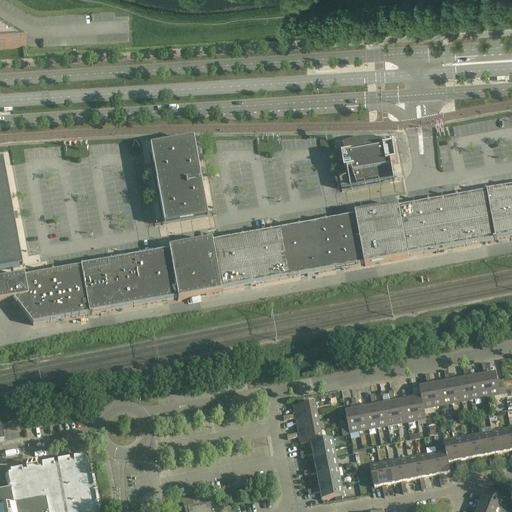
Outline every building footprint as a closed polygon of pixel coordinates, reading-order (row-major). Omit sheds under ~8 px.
[(0,50),(26,48),(0,32),(0,50)] [(346,145),(343,146),(346,156),(336,158),(339,177),(346,176),(345,172),(352,171),(357,186),(394,180),(391,164),(397,163),(394,147),(388,148),(388,144),(385,143),(382,142),(379,141),(376,141),(374,140),(371,140),(368,140),(365,140),(362,140),(359,141),(356,141),(354,142),(351,143),(348,144),(346,145)] [(150,151),(151,155),(161,210),(164,227),(208,219),(207,217),(204,202),(194,147),(194,143),(150,151)] [(0,272),(22,268),(3,163),(0,164),(0,272)] [(511,189),(400,210),(399,208),(356,215),(356,218),(212,245),(212,242),(199,244),(168,250),(169,253),(25,279),(24,276),(0,280),(0,303),(13,301),(32,327),(177,300),(178,302),(199,298),(206,296),(221,294),(221,292),(365,266),(365,267),(375,265),(409,259),(408,258),(468,247),(511,238),(511,189)] [(489,376),(488,370),(483,371),(484,377),(477,378),(481,401),(491,399),(487,377),(489,376)] [(470,380),(469,374),(464,375),(465,381),(458,382),(462,404),(472,403),(468,380),(470,380)] [(497,375),(489,376),(487,377),(491,399),(506,396),(504,382),(498,383),(497,375)] [(451,383),(450,377),(445,378),(447,384),(439,386),(443,408),(453,406),(449,384),(451,383)] [(477,378),(470,380),(468,380),(472,403),(481,401),(477,378)] [(428,388),(420,389),(421,399),(422,399),(425,412),(434,410),(430,387),(432,387),(431,381),(427,381),(428,388)] [(458,382),(451,383),(449,384),(453,406),(462,404),(458,382)] [(439,386),(432,387),(430,387),(434,410),(443,408),(439,386)] [(410,401),(403,403),(408,425),(417,423),(412,401),(414,400),(413,395),(409,396),(410,401)] [(392,405),(384,406),(389,428),(398,427),(394,405),(396,404),(395,398),(390,399),(392,405)] [(426,416),(425,412),(422,399),(421,399),(414,400),(412,401),(417,423),(427,421),(426,416)] [(373,409),(365,410),(370,432),(379,430),(375,408),(377,408),(376,402),(371,403),(373,409)] [(293,408),(294,415),(295,418),(317,413),(315,403),(293,408)] [(396,404),(394,405),(398,427),(408,425),(403,403),(396,404)] [(361,438),(360,434),(356,412),(358,411),(357,406),(353,406),(354,412),(346,414),(351,440),(361,438)] [(384,406),(377,408),(375,408),(379,430),(389,428),(384,406)] [(358,411),(356,412),(360,434),(370,432),(365,410),(358,411)] [(295,420),(297,427),(319,423),(317,413),(295,418),(294,415),(289,417),(289,421),(295,420)] [(298,434),(299,437),(321,432),(319,423),(297,427),(298,434)] [(511,434),(511,430),(501,432),(506,454),(511,452),(511,434)] [(323,441),(321,432),(299,437),(298,434),(292,435),(293,440),(299,439),(301,447),(310,445),(310,444),(323,442),(323,441)] [(494,456),(495,462),(500,461),(498,455),(506,454),(501,432),(492,433),(496,456),(494,456)] [(487,458),(494,456),(496,456),(492,433),(482,435),(487,458)] [(482,435),(473,437),(477,460),(475,460),(477,466),(481,465),(479,459),(487,458),(482,435)] [(468,461),(475,460),(477,460),(473,437),(464,439),(468,461)] [(310,445),(312,452),(312,454),(334,450),(332,439),(323,441),(323,442),(310,444),(310,445)] [(456,464),(457,469),(462,468),(461,463),(468,461),(464,439),(454,441),(458,463),(456,464)] [(449,465),(456,464),(458,463),(454,441),(444,443),(446,452),(447,452),(449,465)] [(435,448),(426,450),(428,456),(432,478),(439,477),(441,476),(437,454),(436,454),(435,448)] [(312,456),(314,463),(336,459),(334,450),(312,454),(312,452),(306,453),(307,457),(312,456)] [(446,452),(437,454),(441,476),(439,477),(440,482),(444,482),(443,476),(451,474),(449,465),(447,452),(446,452)] [(428,456),(418,458),(422,480),(420,481),(421,486),(426,485),(424,480),(432,478),(428,456)] [(0,511),(100,511),(93,476),(91,476),(88,458),(69,461),(69,460),(24,469),(10,489),(10,491),(0,492),(0,511)] [(420,481),(422,480),(418,458),(409,460),(413,482),(420,481)] [(315,470),(316,473),(338,468),(336,459),(314,463),(315,470)] [(406,483),(413,482),(409,460),(399,461),(404,484),(402,484),(403,490),(407,489),(406,483)] [(399,461),(390,463),(394,486),(402,484),(404,484),(399,461)] [(390,463),(380,465),(385,488),(383,488),(384,493),(388,493),(387,487),(394,486),(390,463)] [(375,489),(383,488),(385,488),(380,465),(370,467),(375,489)] [(316,474),(318,482),(340,478),(338,468),(316,473),(315,470),(310,471),(310,476),(316,474)] [(319,489),(319,492),(342,487),(340,478),(318,482),(319,489)] [(344,497),(342,487),(319,492),(319,489),(313,490),(314,495),(320,493),(321,502),(344,497)] [(482,502),(503,511),(507,502),(486,493),(483,500),(482,502)] [(481,504),(478,511),(480,511),(502,511),(503,511),(482,502),(483,500),(478,498),(476,502),(481,504)]
